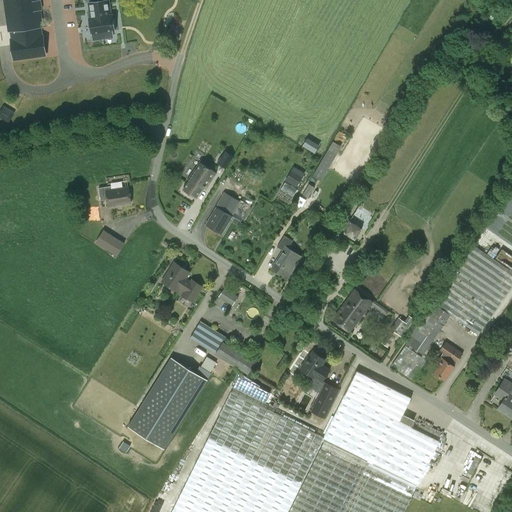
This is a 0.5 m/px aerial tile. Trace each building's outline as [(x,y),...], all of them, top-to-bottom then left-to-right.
[(30,14),(25,0),(0,0),(0,33),(3,45),(35,37),(28,14),(30,14)] [(100,0),(83,6),(81,7),(95,51),(102,48),(101,45),(113,41),(100,0)] [(4,105),(0,111),(0,117),(9,122),(15,112),(4,105)] [(307,137),(302,145),(315,152),(320,144),(307,137)] [(331,140),(313,176),(322,181),(341,145),(331,140)] [(225,150),(217,163),(225,168),(233,156),(225,150)] [(185,189),(198,197),(204,188),(205,188),(207,185),(208,186),(217,172),(203,164),(199,171),(197,170),(185,189)] [(294,167),(286,181),(297,187),(305,173),(294,167)] [(285,182),(281,189),(293,196),(297,189),(285,182)] [(302,195),(308,198),(314,188),(309,184),(302,195)] [(129,187),(112,190),(111,186),(99,188),(101,200),(108,199),(109,206),(131,202),(129,187)] [(206,225),(221,234),(240,201),(225,192),(206,225)] [(351,221),(343,234),(355,241),(362,228),(351,221)] [(125,243),(104,230),(95,243),(117,256),(125,243)] [(290,269),(299,255),(289,248),(293,241),(284,235),(277,246),(283,250),(275,262),(282,266),(278,273),(287,279),(293,271),(290,269)] [(511,271),(473,244),(434,303),(432,302),(404,341),(423,355),(450,315),(478,335),(511,285),(511,271)] [(203,287),(192,279),(190,282),(185,278),(190,272),(175,262),(162,281),(177,291),(179,288),(184,291),(182,295),(193,302),(203,287)] [(238,297),(225,288),(219,297),(232,306),(238,297)] [(350,332),(372,301),(355,289),(333,319),(350,332)] [(384,317),(388,311),(374,301),(369,307),(384,317)] [(398,318),(381,342),(388,347),(397,334),(403,338),(416,321),(409,315),(404,322),(398,318)] [(190,338),(248,374),(252,367),(256,370),(259,364),(223,342),(226,337),(201,321),(190,338)] [(444,380),(449,373),(462,353),(446,341),(439,351),(443,354),(441,357),(440,356),(435,364),(439,366),(434,373),(444,380)] [(413,380),(426,360),(405,345),(392,365),(413,380)] [(498,345),(495,350),(500,353),(504,348),(498,345)] [(306,361),(301,369),(313,378),(308,385),(321,393),(312,411),(324,418),(339,389),(326,383),(323,381),(330,370),(321,365),(325,359),(322,357),(322,356),(318,353),(317,353),(314,351),(307,361),(306,361)] [(497,362),(500,357),(494,352),(490,357),(497,362)] [(207,380),(171,357),(128,427),(164,449),(207,380)] [(403,511),(416,486),(372,464),(373,462),(416,485),(438,442),(399,422),(411,398),(357,371),(323,437),(324,437),(324,438),(367,460),(366,461),(324,441),(303,484),(289,511),(403,511)] [(238,372),(232,385),(266,402),(270,393),(259,388),(260,386),(238,372)] [(511,417),(511,384),(504,380),(494,395),(503,400),(498,408),(511,417)] [(231,392),(172,511),(287,511),(324,438),(323,437),(231,392)]
